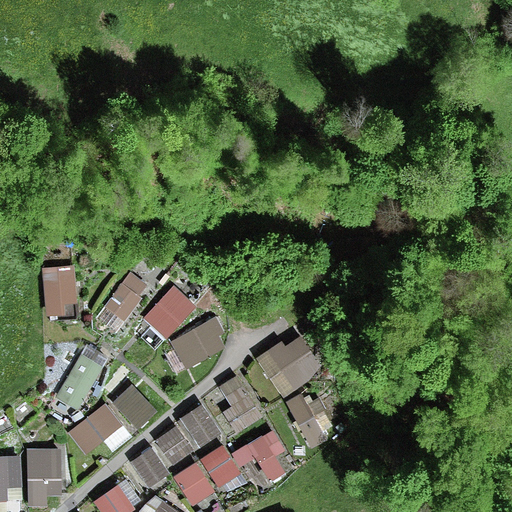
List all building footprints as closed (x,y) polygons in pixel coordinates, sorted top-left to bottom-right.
[(133,276),(108,309),(126,322),(142,301),(135,296),(144,285),(133,276)] [(76,279),(45,281),(47,324),(78,323),(76,279)] [(193,308),(173,290),(146,319),(166,338),(193,308)] [(216,317),(173,342),(187,367),(223,346),(218,338),(225,334),(216,317)] [(284,344),(269,355),(296,392),(325,371),(302,340),(288,350),(284,344)] [(102,367),(80,355),(58,395),(80,408),(102,367)] [(236,379),(221,389),(233,406),(222,414),(235,433),(260,415),(236,379)] [(149,402),(131,384),(117,399),(135,417),(149,402)] [(305,398),(292,403),(306,443),(320,439),(305,398)] [(106,406),(69,434),(86,455),(122,428),(106,406)] [(203,409),(182,423),(201,450),(222,436),(203,409)] [(175,430),(155,445),(172,467),(192,452),(175,430)] [(273,432),(235,452),(243,467),(259,458),(270,479),(284,472),(277,459),(285,454),(273,432)] [(222,448),(203,460),(218,484),(237,473),(222,448)] [(60,450),(29,450),(29,479),(60,478),(60,450)] [(151,452),(133,465),(149,487),(167,475),(151,452)] [(17,459),(0,459),(0,501),(7,501),(6,488),(18,487),(17,459)] [(196,466),(176,478),(192,504),(212,492),(196,466)] [(119,489),(96,504),(101,511),(127,511),(132,509),(119,489)] [(178,511),(154,496),(143,511),(178,511)]
